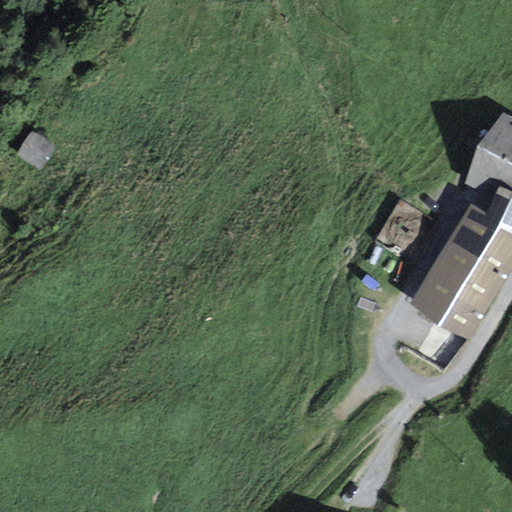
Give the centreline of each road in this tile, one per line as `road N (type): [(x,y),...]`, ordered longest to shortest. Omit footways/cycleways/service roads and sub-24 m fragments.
road 1 (track): [(453,215),(389,332),(391,364),(406,380),(438,391),(481,344),(511,287)]
road 2 (track): [(412,381),(391,446),(341,505)]
road 3 (track): [(405,421),(391,421),(305,511)]
